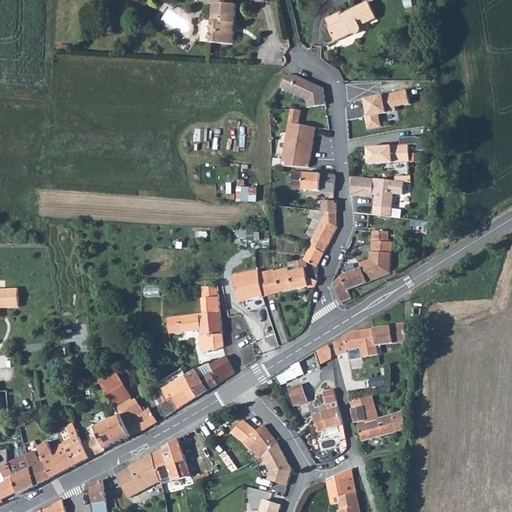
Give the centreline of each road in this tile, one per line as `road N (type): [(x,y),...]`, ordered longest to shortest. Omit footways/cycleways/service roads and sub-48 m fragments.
road 1 (track): [(0,96),(120,105),(276,80),(301,59)]
road 2 (residential): [(332,329),(323,290),(341,226),(343,172),(334,87),(295,54)]
road 3 (tertiary): [(332,329),(511,218)]
road 4 (tertiary): [(68,480),(236,386)]
road 5 (residential): [(303,479),(329,475),(355,453),(328,331)]
